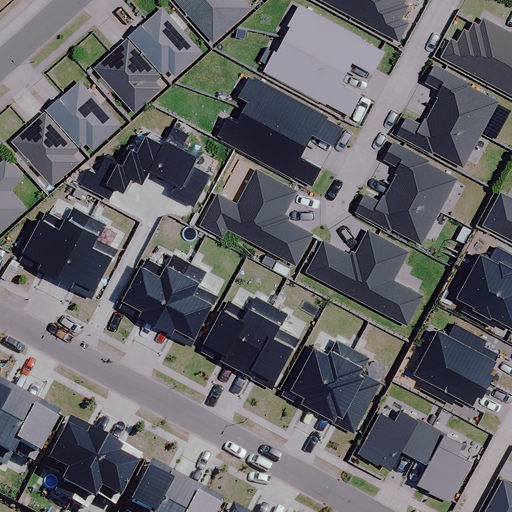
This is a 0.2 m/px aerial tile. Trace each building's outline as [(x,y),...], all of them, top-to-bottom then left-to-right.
[(183,0),(218,39),(256,5),(251,0),(183,0)] [(332,0),(356,13),(363,0),(332,0)] [(363,0),(356,13),(404,38),(413,21),(406,17),(413,3),(409,1),(409,0),(363,0)] [(368,35),(306,2),(296,21),(300,23),(293,36),(354,69),(355,70),(361,58),(380,69),(390,49),(367,37),(368,35)] [(167,5),(134,34),(169,74),(175,68),(179,74),(206,50),(167,5)] [(492,77),(511,39),(511,24),(489,13),(484,21),(477,18),(473,26),(469,24),(462,37),(456,34),(446,53),(492,77)] [(354,69),(293,36),(285,50),(281,47),(270,67),(332,101),(332,100),(357,113),(368,92),(348,81),(354,69)] [(100,66),(139,111),(167,87),(160,79),(166,74),(162,70),(133,37),(100,66)] [(511,39),(492,77),(511,88),(511,39)] [(474,79),(439,60),(430,77),(446,86),(436,105),(484,131),(503,97),(473,81),(474,79)] [(340,142),(349,125),(332,116),(333,114),(261,74),(260,75),(256,73),(246,93),(257,99),(252,108),(314,143),(321,131),(340,142)] [(85,78),(52,107),(86,147),(92,141),(97,147),(124,123),(85,78)] [(411,112),(402,130),(436,148),(437,146),(467,162),(484,131),(436,105),(430,114),(429,114),(426,120),(411,112)] [(314,143),(252,108),(246,118),(235,112),(224,133),(229,135),(228,137),(299,176),(300,174),(317,184),(327,166),(307,155),(314,143)] [(18,139),(57,184),(84,160),(77,152),(83,147),(80,143),(51,110),(18,139)] [(184,125),(177,138),(164,164),(186,175),(178,191),(201,203),(218,172),(203,165),(211,150),(191,140),(195,131),(184,125)] [(164,164),(177,138),(160,129),(151,146),(143,143),(142,145),(135,142),(126,161),(113,154),(103,173),(94,168),(88,181),(116,196),(125,178),(137,185),(144,170),(157,177),(164,164)] [(432,155),(397,136),(387,154),(404,163),(394,182),(442,208),(461,174),(431,158),(432,155)] [(0,233),(31,207),(15,187),(29,175),(12,155),(0,165),(0,233)] [(287,209),(300,186),(260,164),(240,200),(222,190),(205,220),(227,232),(231,223),(299,260),(316,229),(291,215),(293,212),(287,209)] [(369,189),(359,207),(393,225),(395,223),(425,239),(442,208),(394,182),(388,191),(387,191),(384,197),(369,189)] [(511,192),(505,189),(488,220),(511,233),(511,192)] [(66,270),(96,213),(80,205),(72,220),(53,210),(27,257),(51,270),(55,264),(66,270)] [(115,223),(96,213),(66,270),(82,278),(79,285),(98,295),(105,283),(107,284),(125,251),(105,241),(115,223)] [(359,253),(327,236),(310,265),(411,320),(427,290),(397,274),(412,247),(373,226),(359,253)] [(497,248),(488,244),(474,270),(511,290),(511,248),(501,242),(497,248)] [(169,263),(151,253),(129,294),(164,313),(195,257),(178,248),(169,263)] [(211,266),(195,257),(164,313),(177,320),(172,328),(196,340),(221,294),(202,283),(211,266)] [(511,290),(474,270),(461,295),(469,300),(466,305),(497,322),(500,317),(511,323),(511,290)] [(243,362),(277,300),(261,291),(252,307),(234,297),(207,346),(222,354),(224,352),(243,362)] [(291,307),(277,300),(243,362),(257,370),(256,373),(275,384),(302,335),(282,324),(291,307)] [(456,327),(445,321),(432,346),(472,368),(495,380),(503,364),(498,361),(503,353),(486,343),(490,336),(460,320),(456,327)] [(322,409),(358,343),(341,335),(337,343),(325,337),(321,343),(315,340),(287,390),(322,409)] [(376,353),(358,343),(322,409),(357,428),(384,378),(370,371),(372,366),(369,365),(376,353)] [(472,368),(432,346),(421,365),(432,370),(425,383),(455,399),(458,394),(474,402),(484,384),(491,388),(495,380),(472,368)] [(0,434),(22,393),(0,381),(0,434)] [(12,451),(31,460),(57,411),(22,393),(0,434),(0,462),(4,465),(12,451)] [(400,416),(385,407),(364,446),(383,457),(385,454),(397,461),(407,442),(422,450),(437,421),(406,404),(400,416)] [(70,499),(103,437),(68,418),(42,466),(61,477),(54,491),(70,499)] [(466,437),(437,421),(422,450),(435,457),(425,476),(437,482),(435,485),(455,496),(476,457),(460,448),(466,437)] [(103,437),(70,499),(87,508),(95,493),(114,503),(139,456),(103,437)] [(169,469),(151,459),(124,509),(129,511),(168,511),(185,481),(168,471),(169,469)] [(511,511),(511,477),(507,474),(486,511),(511,511)] [(199,488),(185,481),(168,511),(213,511),(222,498),(200,486),(199,488)]
